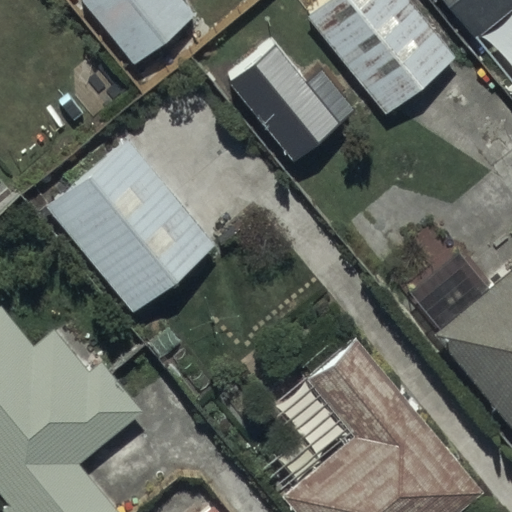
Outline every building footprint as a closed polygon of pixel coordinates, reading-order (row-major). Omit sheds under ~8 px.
[(186,0),(85,0),(129,55),(191,5),(186,0)] [(411,0),(312,0),(304,7),(380,104),(451,48),(411,0)] [(505,0),(444,0),(470,30),(505,0)] [(123,126),(39,193),(125,301),(209,234),(123,126)] [(482,275),(426,320),(511,424),(511,219),(467,257),(482,275)] [(0,304),(0,485),(6,493),(0,497),(0,505),(5,511),(106,511),(114,506),(72,454),(136,402),(95,350),(80,361),(46,320),(26,336),(0,304)] [(438,511),(477,481),(348,325),(298,367),(302,371),(273,395),(316,448),(277,481),(302,511),(438,511)] [(220,511),(205,493),(181,511),(220,511)]
